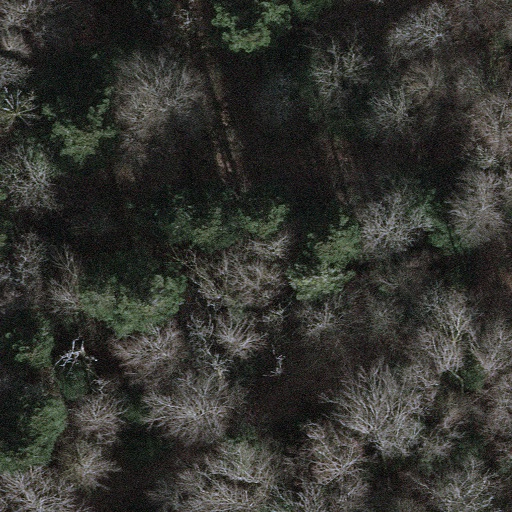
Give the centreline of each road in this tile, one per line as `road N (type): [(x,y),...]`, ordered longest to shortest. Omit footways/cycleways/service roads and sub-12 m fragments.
road 1 (track): [(0,199),(511,138)]
road 2 (track): [(69,511),(511,281)]
